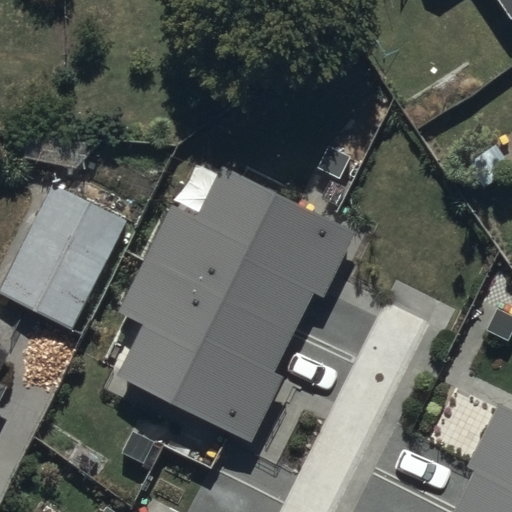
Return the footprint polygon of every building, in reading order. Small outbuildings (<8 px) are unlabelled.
[(511,0),(499,0),(511,17),(511,0)] [(127,224),(50,185),(0,285),(0,293),(10,298),(5,308),(35,323),(39,315),(74,332),(127,224)] [(244,350),(180,321),(145,395),(209,425),(244,350)] [(0,406),(10,387),(0,382),(0,371),(7,356),(0,352),(0,406)] [(171,511),(59,457),(31,511),(171,511)]
